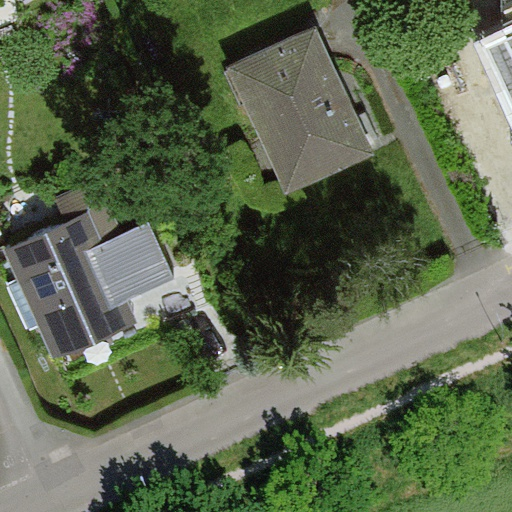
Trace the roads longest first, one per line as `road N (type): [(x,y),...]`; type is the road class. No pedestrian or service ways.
road 1 (residential): [(51,495),(511,291)]
road 2 (unknown): [(367,0),(498,296)]
road 3 (residential): [(0,383),(51,495)]
